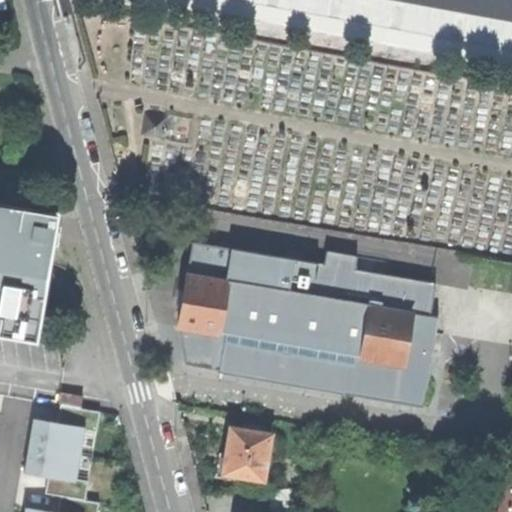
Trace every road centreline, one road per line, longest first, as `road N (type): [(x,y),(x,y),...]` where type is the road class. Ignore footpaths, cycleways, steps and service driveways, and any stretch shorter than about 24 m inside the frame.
road 1 (unclassified): [(89,190),(178,511)]
road 2 (unclassified): [(59,72),(89,190)]
